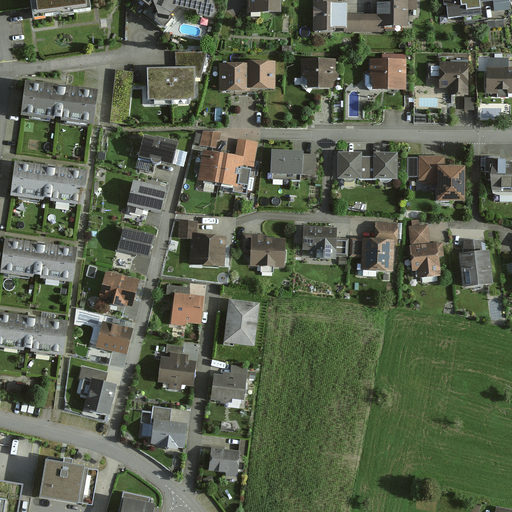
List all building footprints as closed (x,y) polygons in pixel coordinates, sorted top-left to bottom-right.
[(29,0),(32,19),(90,11),(88,0),(29,0)] [(152,0),(152,1),(158,18),(155,21),(165,30),(173,21),(171,19),(178,10),(196,14),(197,18),(212,21),(217,15),(212,0),(152,0)] [(279,0),(249,0),(250,12),(279,12),(279,0)] [(478,0),(444,0),(445,4),(448,4),(449,18),(480,15),(478,0)] [(509,0),(494,0),(496,12),(510,10),(509,0)] [(344,2),(314,2),(315,31),(362,31),(362,18),(345,18),(344,2)] [(362,18),(362,31),(407,31),(407,2),(378,2),(378,18),(362,18)] [(330,62),(307,62),(308,89),(331,89),(330,62)] [(404,63),(374,63),(374,88),(404,89),(404,63)] [(248,67),(248,88),(273,88),(273,65),(248,65),(248,67)] [(466,65),(441,65),(441,82),(452,82),(452,95),(466,96),(466,65)] [(248,67),(221,67),(221,91),(248,91),(248,88),(248,67)] [(193,70),(149,71),(149,101),(194,100),(193,70)] [(511,70),(489,71),(489,93),(511,92),(511,70)] [(95,96),(28,87),(24,117),(91,127),(95,96)] [(375,91),(364,91),(364,101),(374,101),(375,91)] [(156,140),(144,137),(138,159),(157,164),(173,168),(179,144),(156,139),(156,140)] [(224,156),(205,153),(200,181),(219,184),(224,156)] [(301,155),(273,154),(272,175),(300,176),(301,155)] [(243,160),(224,156),(219,184),(238,187),(243,160)] [(368,158),(339,158),(339,181),(368,181),(368,158)] [(396,158),(368,158),(368,181),(396,181),(396,158)] [(443,159),(421,159),(421,179),(440,179),(439,201),(463,201),(464,171),(443,171),(443,159)] [(511,166),(494,166),(493,191),(511,191),(511,166)] [(84,176),(18,167),(13,198),(79,207),(84,176)] [(156,185),(133,180),(127,205),(161,213),(167,187),(156,185)] [(378,243),(365,242),(364,269),(391,270),(392,244),(396,245),(397,227),(379,226),(378,243)] [(338,229),(304,227),(303,251),(313,251),(313,260),(336,261),(338,229)] [(155,237),(124,229),(118,252),(149,260),(155,237)] [(427,229),(411,230),(414,271),(419,270),(420,277),(438,276),(437,257),(442,256),(441,246),(428,247),(427,229)] [(265,238),(253,238),(252,264),(282,266),(284,241),(265,240),(265,238)] [(224,240),(194,239),(193,264),(222,265),(224,240)] [(75,254),(7,244),(3,275),(70,285),(75,254)] [(489,252),(459,256),(463,289),(493,286),(489,252)] [(139,279),(106,271),(99,299),(132,307),(139,279)] [(203,300),(177,296),(173,323),(184,325),(184,321),(200,323),(203,300)] [(257,308),(231,304),(226,343),(252,346),(257,308)] [(64,327),(0,317),(0,349),(60,357),(64,327)] [(133,328),(102,321),(96,347),(120,353),(127,354),(133,328)] [(195,365),(162,362),(159,382),(171,383),(170,388),(180,389),(180,384),(193,386),(195,365)] [(224,379),(215,377),(212,400),(228,402),(228,399),(243,401),(246,377),(224,374),(224,379)] [(117,384),(92,378),(85,409),(110,414),(113,401),(117,384)] [(153,422),(143,421),(143,434),(152,434),(153,422)] [(186,426),(156,422),(153,444),(183,448),(186,426)] [(238,455),(213,452),(211,470),(227,472),(227,476),(236,477),(238,455)] [(62,463),(46,460),(40,497),(81,504),(87,467),(62,463)] [(17,511),(23,485),(0,480),(0,511),(17,511)] [(149,511),(153,498),(123,492),(118,511),(149,511)]
